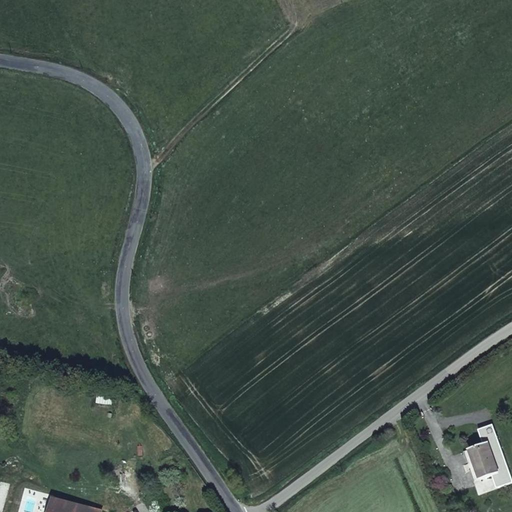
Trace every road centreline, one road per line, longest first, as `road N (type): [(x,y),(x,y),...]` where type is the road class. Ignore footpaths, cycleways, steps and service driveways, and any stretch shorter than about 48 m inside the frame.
road 1 (secondary): [(0,58),(69,70),(110,91),(140,132),(148,175),(123,288),(127,334),(157,399),(237,511)]
road 2 (unclassified): [(511,318),(267,511)]
road 3 (track): [(148,175),(187,125),(295,28)]
